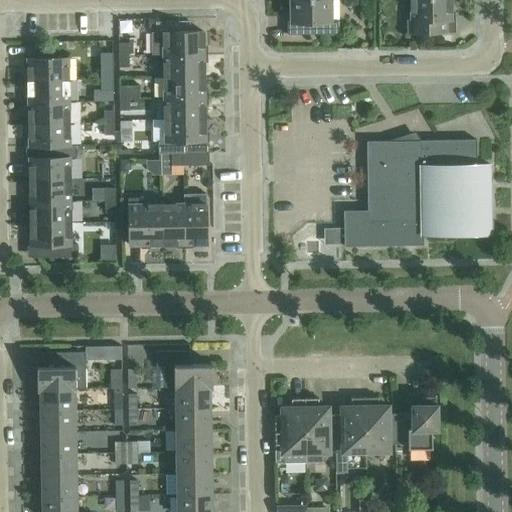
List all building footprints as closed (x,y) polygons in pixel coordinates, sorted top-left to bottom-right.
[(330,0),(290,0),(291,21),(287,21),(287,35),(338,34),(338,21),(331,21),(330,0)] [(451,19),(450,0),(410,0),(411,20),(407,20),(408,33),(455,32),(455,19),(451,19)] [(155,22),(156,32),(151,32),(152,55),(163,54),(204,54),(203,32),(174,32),(173,21),(155,22)] [(118,55),(128,55),(128,43),(118,43),(118,55)] [(100,80),(113,79),(112,52),(100,53),(100,80)] [(204,75),(204,54),(163,54),(164,76),(204,75)] [(129,67),(128,55),(118,55),(119,67),(129,67)] [(28,81),(68,80),(68,58),(27,59),(28,81)] [(204,97),(204,75),(164,76),(164,98),(204,97)] [(113,79),(100,80),(101,91),(113,90),(113,79)] [(68,102),(68,80),(28,81),(28,102),(68,102)] [(119,98),(129,98),(138,98),(138,86),(119,86),(119,98)] [(204,97),(164,98),(164,119),(205,119),(204,97)] [(129,98),(119,98),(119,110),(129,110),(129,98)] [(69,123),(68,102),(28,102),(29,124),(69,123)] [(104,123),(114,123),(113,110),(103,111),(104,123)] [(205,119),(164,119),(165,141),(158,141),(158,154),(171,153),(182,153),(185,153),(185,141),(205,141),(205,119)] [(69,145),(69,123),(29,124),(29,146),(49,146),(69,146),(69,145)] [(114,135),(114,123),(104,123),(104,135),(114,135)] [(423,245),(423,235),(491,234),(490,165),(476,165),(476,140),(366,141),(368,211),(344,211),(344,246),(423,245)] [(69,146),(49,146),(49,157),(29,158),(29,180),(70,179),(69,158),(76,157),(76,145),(69,145),(69,146)] [(185,153),(182,153),(182,165),(209,165),(209,152),(185,153)] [(182,165),(182,153),(171,153),(171,165),(182,165)] [(70,179),(29,180),(30,202),(70,201),(70,179)] [(105,200),(115,200),(115,188),(105,188),(105,200)] [(206,244),(206,204),(206,194),(183,194),(184,204),(184,244),(206,244)] [(163,245),(162,204),(140,205),(140,198),(128,198),(128,245),(140,245),(163,245)] [(115,200),(105,200),(105,213),(115,212),(115,200)] [(70,223),(70,201),(30,202),(30,223),(70,223)] [(184,204),(162,204),(163,245),(184,244),(184,204)] [(71,245),(70,223),(30,223),(31,246),(50,245),(50,257),(78,257),(77,244),(71,245)] [(317,255),(319,226),(300,225),(299,254),(317,255)] [(208,364),(190,364),(190,350),(156,351),(156,365),(164,365),(164,387),(174,387),(212,387),(212,374),(209,374),(208,364)] [(49,353),(49,367),(40,367),(40,377),(37,377),(37,389),(76,389),(75,367),(77,367),(77,352),(49,353)] [(113,369),(114,388),(122,388),(121,369),(113,369)] [(127,369),(128,388),(136,388),(135,369),(127,369)] [(212,387),(174,387),(174,389),(176,388),(176,410),(209,410),(209,388),(212,388),(212,387)] [(76,389),(37,389),(37,391),(41,391),(41,412),(74,412),(74,390),(76,390),(76,389)] [(114,411),(122,411),(122,394),(114,394),(114,411)] [(128,411),(136,411),(136,394),(128,394),(128,411)] [(436,429),(436,396),(421,397),(421,405),(412,405),(412,413),(395,414),(395,444),(408,444),(408,449),(432,448),(431,429),(436,429)] [(395,444),(395,414),(388,414),(388,406),(378,406),(378,397),(364,398),(365,452),(389,451),(388,444),(395,444)] [(318,398),(304,399),(305,462),(321,462),(325,460),(328,457),(329,453),(328,445),(335,445),(335,414),(328,415),(328,407),(318,407),(318,398)] [(365,452),(364,398),(351,398),(351,406),(341,406),(341,414),(335,414),(335,445),(342,445),(342,452),(365,452)] [(305,462),(304,399),(291,399),(291,407),(281,407),(281,415),(274,415),(275,463),(305,462)] [(209,410),(176,410),(177,432),(209,431),(209,410)] [(122,411),(114,411),(114,425),(122,425),(122,411)] [(136,425),(136,411),(128,411),(128,425),(136,425)] [(74,433),(74,412),(41,412),(41,434),(74,433)] [(209,431),(177,432),(177,453),(210,453),(209,431)] [(75,455),(74,433),(41,434),(42,455),(75,455)] [(126,453),(125,442),(114,442),(115,453),(126,453)] [(136,442),(125,442),(126,453),(137,452),(136,442)] [(137,463),(137,452),(126,453),(126,463),(137,463)] [(126,463),(126,453),(115,453),(115,464),(126,463)] [(210,453),(177,453),(177,475),(210,474),(210,453)] [(75,476),(75,455),(42,455),(42,477),(75,476)] [(210,474),(177,475),(178,496),(211,496),(210,474)] [(75,498),(75,476),(42,477),(42,498),(75,498)] [(129,497),(137,497),(137,480),(129,481),(129,497)] [(115,497),(123,497),(123,481),(115,481),(115,497)] [(210,511),(211,496),(178,496),(177,511),(210,511)] [(124,511),(123,497),(115,497),(116,511),(124,511)] [(137,497),(129,497),(130,511),(138,511),(137,497)] [(75,511),(75,498),(42,498),(42,511),(75,511)]
